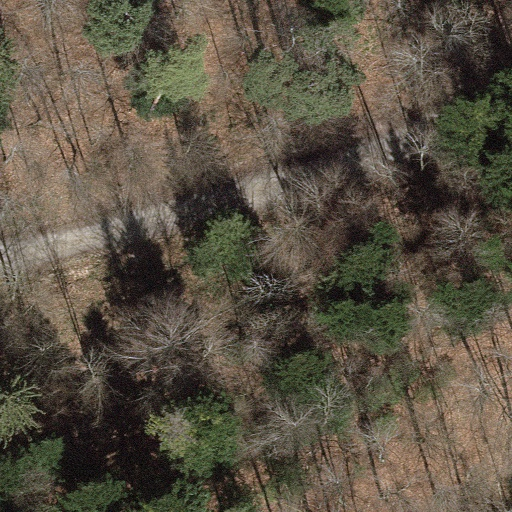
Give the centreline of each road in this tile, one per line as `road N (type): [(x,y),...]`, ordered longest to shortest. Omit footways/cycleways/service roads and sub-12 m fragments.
road 1 (track): [(214,210),(474,107),(511,79)]
road 2 (track): [(214,210),(133,251),(0,266)]
